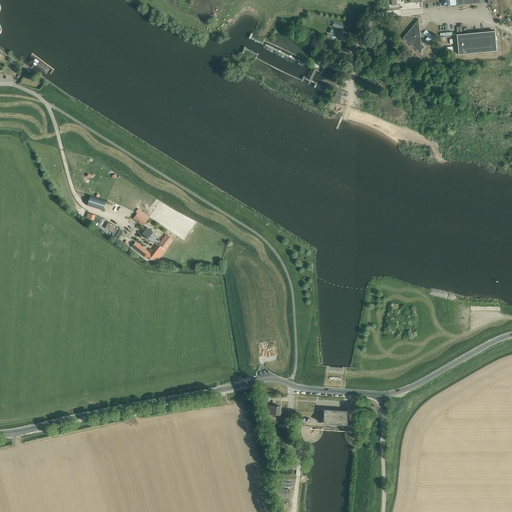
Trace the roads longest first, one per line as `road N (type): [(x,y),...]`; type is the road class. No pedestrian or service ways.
road 1 (unclassified): [(0,433),(272,378),(384,394)]
road 2 (unclassified): [(511,334),(384,394)]
